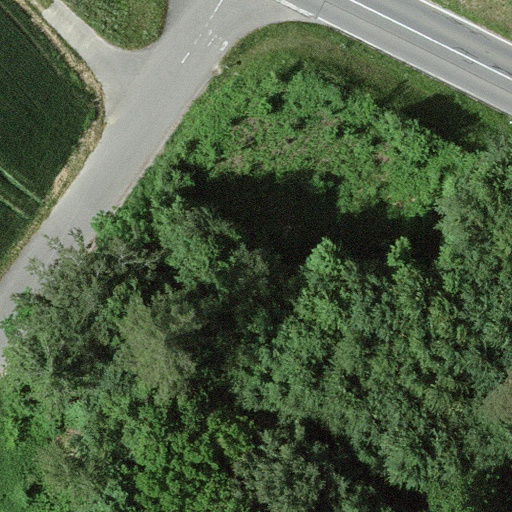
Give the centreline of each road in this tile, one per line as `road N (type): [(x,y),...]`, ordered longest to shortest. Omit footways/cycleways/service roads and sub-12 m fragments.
road 1 (unclassified): [(0,320),(225,0)]
road 2 (tertiary): [(350,0),(511,79)]
road 3 (track): [(153,106),(43,0)]
